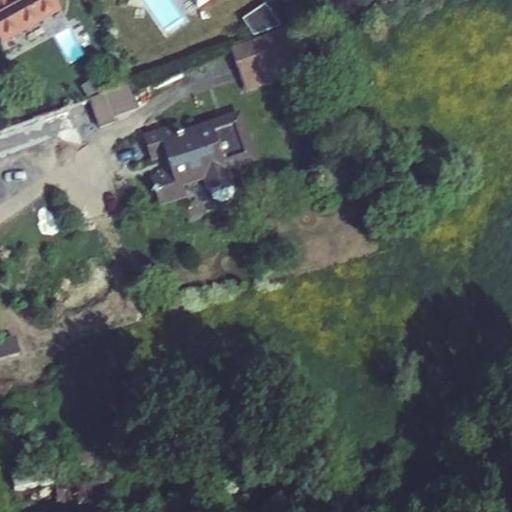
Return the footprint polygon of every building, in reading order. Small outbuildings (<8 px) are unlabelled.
[(0,0),(0,39),(6,41),(14,37),(16,30),(19,29),(22,30),(60,9),(54,0),(0,0)] [(184,0),(192,11),(207,0),(184,0)] [(272,5),(250,18),(260,35),(281,22),(272,5)] [(244,78),(259,105),(315,77),(300,48),(244,78)] [(130,73),(89,86),(96,109),(72,116),(77,133),(142,113),(130,73)] [(259,105),(264,116),(321,87),(315,77),(259,105)] [(240,114),(211,124),(184,133),(181,124),(146,136),(155,160),(168,155),(173,170),(153,177),(162,204),(188,196),(184,185),(206,177),(211,191),(216,189),(219,199),(233,194),(229,185),(232,183),(227,168),(255,158),(240,114)]
